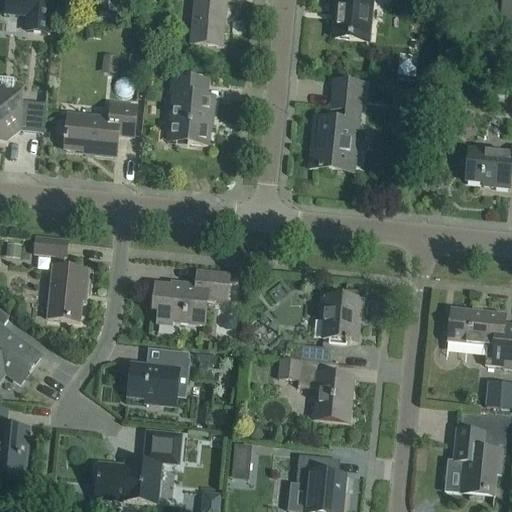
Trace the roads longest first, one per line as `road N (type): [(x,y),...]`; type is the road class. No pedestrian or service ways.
road 1 (residential): [(403,511),(432,240)]
road 2 (residential): [(266,224),(288,0)]
road 3 (residential): [(77,386),(106,353),(116,320),(127,210)]
road 4 (residential): [(432,240),(266,224)]
road 5 (residential): [(266,224),(127,210)]
road 6 (residential): [(127,210),(0,197)]
